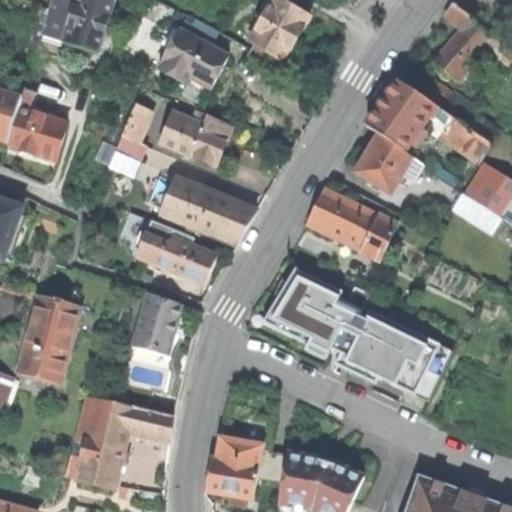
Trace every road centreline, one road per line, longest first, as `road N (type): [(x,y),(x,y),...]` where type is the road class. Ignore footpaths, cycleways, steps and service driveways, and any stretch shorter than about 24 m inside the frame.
road 1 (residential): [(211,337),(344,107),(424,0)]
road 2 (residential): [(211,337),(468,461),(511,474)]
road 3 (residential): [(191,511),(187,415),(211,337)]
